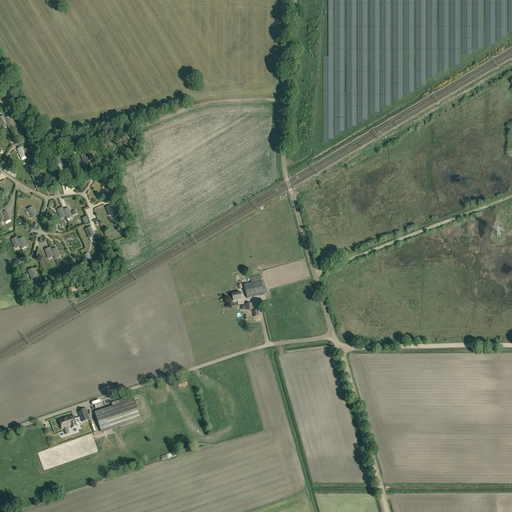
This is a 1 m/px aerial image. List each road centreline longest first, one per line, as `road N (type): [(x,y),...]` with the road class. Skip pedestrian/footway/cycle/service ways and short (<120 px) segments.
road 1 (track): [(333,336),(283,167),(292,0)]
road 2 (track): [(285,100),(199,104),(76,142),(41,133),(0,103)]
road 3 (unclassified): [(0,432),(273,343)]
road 4 (track): [(314,273),(511,196)]
road 5 (track): [(339,347),(511,345)]
road 6 (track): [(385,511),(339,347)]
